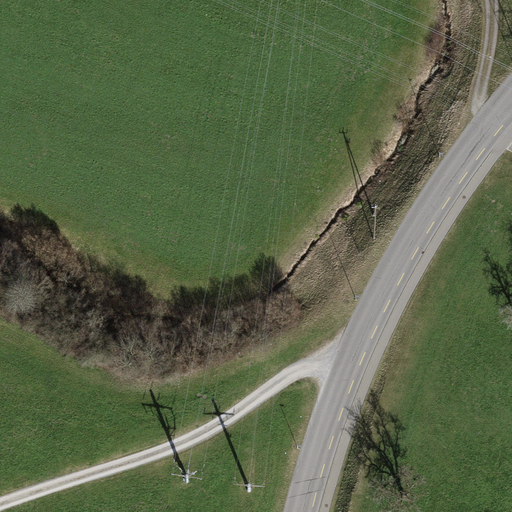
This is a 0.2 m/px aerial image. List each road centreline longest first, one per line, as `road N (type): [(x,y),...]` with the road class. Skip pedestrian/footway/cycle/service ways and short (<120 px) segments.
road 1 (tertiary): [(301,511),(371,316),(441,193),(511,99)]
road 2 (track): [(0,504),(186,441),(303,369),(352,357)]
road 3 (track): [(492,0),(481,101),(490,124)]
